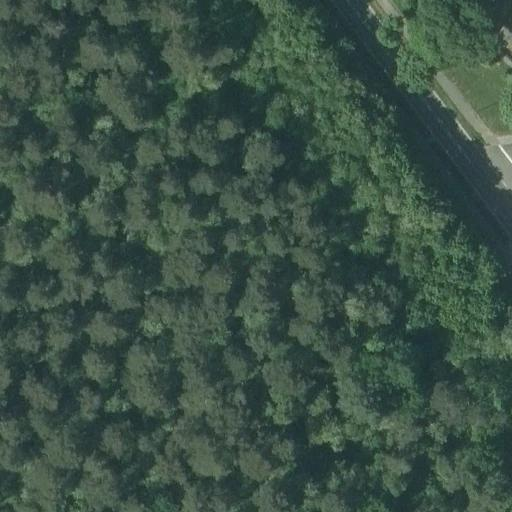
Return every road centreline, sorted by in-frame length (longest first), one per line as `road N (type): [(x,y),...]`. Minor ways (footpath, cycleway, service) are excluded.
road 1 (track): [(511,251),(114,511)]
road 2 (secondary): [(490,188),(345,0)]
